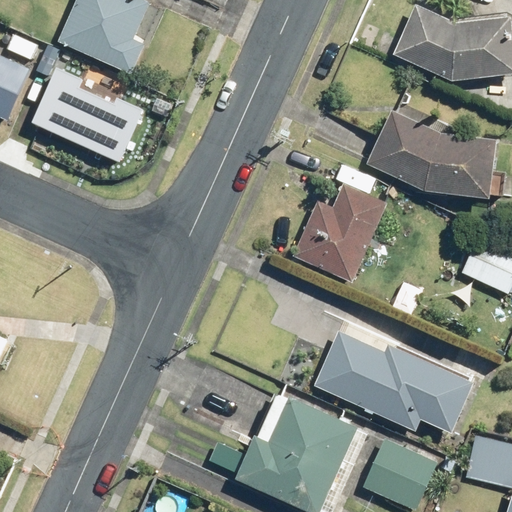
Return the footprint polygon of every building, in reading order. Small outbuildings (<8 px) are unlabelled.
[(148,0),(147,0),(75,0),(55,47),(128,78),(141,49),(129,45),(148,0)] [(453,27),(412,8),(391,58),(448,85),(511,78),(511,68),(506,22),(453,27)] [(0,49),(0,109),(15,116),(37,65),(0,49)] [(64,64),(39,118),(127,158),(152,105),(64,64)] [(439,138),(388,114),(364,168),(419,195),(484,204),(492,145),(439,138)] [(350,285),(385,207),(341,187),(330,211),(316,204),(291,259),(350,285)] [(511,252),(477,237),(460,275),(506,296),(511,283),(511,252)] [(438,249),(422,261),(444,291),(460,280),(438,249)] [(336,334),(312,388),(363,411),(362,414),(370,417),(371,415),(412,434),(417,423),(447,437),(470,388),(393,353),(397,345),(344,321),(337,335),(336,334)] [(0,375),(18,337),(0,328),(0,375)] [(281,399),(274,395),(253,441),(251,440),(243,457),(216,444),(207,463),(235,475),(231,484),(294,511),(331,511),(366,436),(355,431),(356,429),(348,426),(350,422),(340,417),(338,421),(282,396),(281,399)] [(511,446),(475,438),(465,479),(511,489),(511,446)] [(382,441),(361,489),(411,511),(414,511),(436,465),(382,441)]
